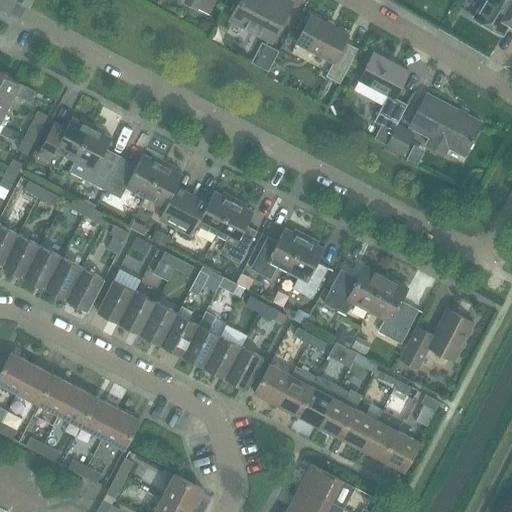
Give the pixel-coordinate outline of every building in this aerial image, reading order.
[(185,0),(184,2),(197,9),(201,0),(185,0)] [(240,0),(230,20),(272,42),(292,2),(289,0),(240,0)] [(511,0),(483,0),(473,18),(503,35),(511,20),(511,0)] [(348,35),(310,16),(296,43),(334,62),(326,76),(340,84),(356,52),(343,45),(348,35)] [(262,42),(251,63),(268,71),(279,51),(262,42)] [(373,53),(359,80),(388,95),(379,113),(398,123),(407,104),(395,98),(409,71),(373,53)] [(36,92),(0,72),(0,122),(15,94),(30,103),(36,92)] [(445,154),(449,146),(465,155),(481,123),(426,94),(410,126),(429,136),(425,144),(445,154)] [(27,155),(47,116),(38,111),(18,150),(27,155)] [(55,150),(75,160),(94,125),(81,118),(80,121),(72,117),(63,134),(53,129),(39,156),(50,161),(55,150)] [(94,125),(75,160),(94,171),(88,182),(104,190),(118,163),(103,155),(112,138),(104,134),(106,131),(94,125)] [(396,126),(387,142),(385,147),(400,155),(411,133),(396,126)] [(126,187),(146,197),(164,162),(152,155),(151,158),(143,154),(134,171),(118,163),(104,190),(120,198),(126,187)] [(13,159),(6,172),(16,177),(22,164),(13,159)] [(164,162),(146,197),(165,207),(159,219),(170,224),(175,227),(189,200),(184,197),(174,192),(177,186),(183,175),(175,171),(177,168),(164,162)] [(6,172),(0,184),(0,191),(6,195),(16,177),(6,172)] [(24,190),(38,197),(43,189),(28,181),(24,190)] [(43,189),(38,197),(53,205),(57,196),(43,189)] [(189,200),(175,227),(180,230),(192,236),(197,224),(217,234),(235,199),(223,192),(221,195),(214,191),(208,202),(205,208),(195,203),(189,200)] [(69,207),(83,215),(88,206),(73,199),(69,207)] [(235,199),(217,234),(227,240),(220,253),(240,263),(255,235),(245,229),(254,212),(246,208),(248,205),(235,199)] [(102,214),(88,206),(83,215),(98,222),(102,214)] [(0,265),(2,266),(19,234),(0,224),(0,265)] [(128,233),(114,226),(109,234),(124,242),(128,233)] [(288,272),(306,236),(294,229),(292,232),(285,228),(276,246),(266,240),(251,269),(270,279),(277,266),(288,272)] [(2,266),(23,277),(40,246),(19,234),(2,266)] [(306,236),(288,272),(298,277),(293,289),(312,299),(326,272),(315,266),(325,249),(317,245),(319,242),(306,236)] [(151,245),(136,237),(131,246),(146,253),(151,245)] [(23,277),(45,289),(61,257),(40,246),(23,277)] [(179,259),(164,252),(160,260),(174,268),(179,259)] [(45,289),(66,300),(83,268),(61,257),(45,289)] [(193,267),(179,259),(174,268),(189,275),(193,267)] [(352,302),(368,311),(386,277),(365,266),(358,278),(341,269),(323,303),(346,315),(352,302)] [(88,311),(104,279),(83,268),(66,300),(88,311)] [(440,295),(448,273),(436,268),(427,291),(440,295)] [(204,278),(219,286),(223,277),(209,270),(204,278)] [(238,285),(223,277),(219,286),(233,293),(238,285)] [(386,277),(368,311),(385,319),(378,331),(401,343),(419,310),(401,301),(407,288),(386,277)] [(97,311),(118,323),(135,291),(113,279),(97,311)] [(118,323),(140,334),(156,302),(135,291),(118,323)] [(245,305),(260,313),(264,304),(250,296),(245,305)] [(140,334),(161,345),(178,313),(156,302),(140,334)] [(279,311),(264,304),(260,313),(274,320),(279,311)] [(454,360),(474,323),(447,309),(433,335),(418,327),(401,358),(418,367),(429,347),(454,360)] [(161,345),(182,356),(199,324),(178,313),(161,345)] [(182,356),(204,367),(220,335),(199,324),(182,356)] [(294,336),(308,343),(312,335),(298,327),(294,336)] [(204,367),(225,378),(242,346),(220,335),(204,367)] [(327,343),(312,335),(308,343),(322,351),(327,343)] [(242,346),(225,378),(247,390),(263,358),(242,346)] [(338,354),(353,361),(357,353),(342,346),(338,354)] [(0,373),(0,383),(18,393),(33,364),(11,352),(0,373)] [(371,361),(357,353),(353,361),(367,369),(371,361)] [(18,393),(39,404),(54,375),(33,364),(18,393)] [(254,393),(276,405),(291,375),(269,364),(254,393)] [(276,405),(297,416),(318,376),(317,376),(316,377),(296,366),(291,375),(276,405)] [(378,381),(393,388),(397,380),(383,372),(378,381)] [(39,404),(60,415),(76,386),(54,375),(39,404)] [(297,416),(318,427),(339,387),(318,376),(297,416)] [(411,387),(397,380),(393,388),(407,396),(411,387)] [(60,415),(81,426),(97,397),(76,386),(60,415)] [(318,427),(339,438),(355,409),(343,403),(349,392),(339,387),(318,427)] [(436,411),(440,403),(425,395),(421,403),(436,411)] [(81,426),(103,437),(118,408),(97,397),(81,426)] [(355,409),(339,438),(361,449),(376,420),(381,409),(371,404),(365,414),(355,409)] [(140,419),(118,408),(103,437),(124,449),(140,419)] [(381,409),(376,420),(361,449),(382,460),(397,431),(403,421),(381,409)] [(2,423),(0,426),(0,432),(12,438),(16,430),(2,423)] [(270,436),(276,434),(272,426),(252,434),(261,457),(276,451),(270,436)] [(397,431),(382,460),(404,471),(419,442),(397,431)] [(26,446),(40,453),(45,445),(30,437),(26,446)] [(45,445),(40,453),(55,461),(59,452),(45,445)] [(68,468),(83,475),(91,459),(77,452),(68,468)] [(133,462),(125,458),(118,472),(126,477),(133,462)] [(105,467),(91,459),(83,475),(97,483),(105,467)] [(311,464),(300,485),(331,502),(342,480),(311,464)] [(115,498),(126,477),(118,472),(107,494),(115,498)] [(174,474),(163,496),(192,511),(204,489),(174,474)] [(343,511),(345,509),(331,502),(300,485),(289,507),(299,511),(343,511)] [(107,494),(103,500),(97,511),(119,511),(120,509),(111,505),(115,498),(107,494)] [(382,511),(387,503),(371,495),(362,511),(382,511)] [(191,511),(192,511),(163,496),(154,511),(191,511)]
